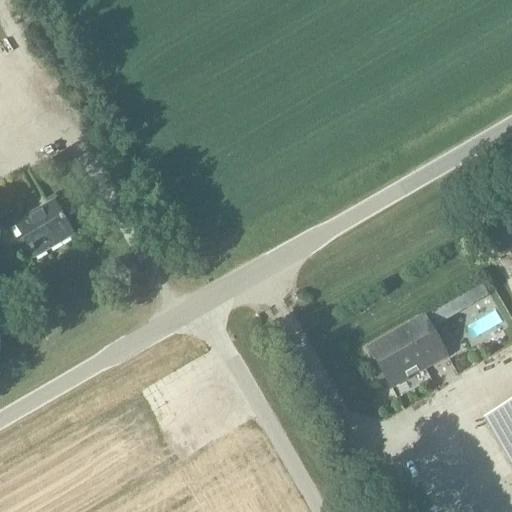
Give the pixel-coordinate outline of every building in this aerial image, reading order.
[(33,259),(72,236),(53,204),(15,226),(33,259)] [(482,317),(477,319),(481,327),(500,317),(487,293),(473,301),(482,317)] [(420,372),(445,357),(423,319),(368,350),(386,383),(417,366),(420,372)] [(444,342),(451,356),(464,349),(456,335),(444,342)] [(511,468),(511,404),(484,420),(511,468)]
